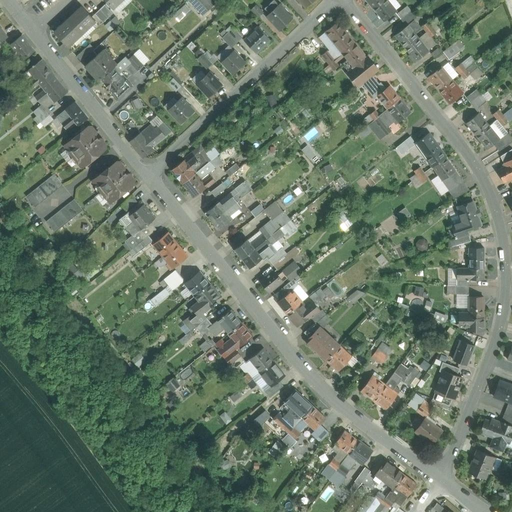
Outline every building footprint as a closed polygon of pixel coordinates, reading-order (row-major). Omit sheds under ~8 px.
[(104,0),(113,8),(121,0),(104,0)] [(214,5),(209,0),(188,0),(203,16),(214,5)] [(279,5),(274,0),(265,8),(270,13),(267,16),(280,30),(292,18),(284,10),(285,9),(280,4),(279,5)] [(366,0),(373,8),(383,0),(366,0)] [(387,0),(383,0),(373,8),(384,22),(397,11),(387,0)] [(181,22),(193,10),(186,3),(174,15),(181,22)] [(113,13),(105,5),(100,9),(108,18),(113,13)] [(256,5),(251,9),(259,17),(263,13),(256,5)] [(407,6),(397,14),(401,19),(411,11),(407,6)] [(83,7),(68,20),(81,34),(96,20),(83,7)] [(108,18),(100,9),(95,14),(103,23),(108,18)] [(411,11),(401,19),(405,24),(415,16),(411,11)] [(111,20),(117,25),(121,20),(115,16),(111,20)] [(417,18),(415,16),(405,24),(407,26),(414,20),(417,18)] [(68,20),(55,33),(64,42),(68,47),(81,34),(68,20)] [(110,20),(105,25),(111,30),(116,25),(110,20)] [(407,26),(395,35),(406,49),(419,38),(415,33),(421,28),(414,20),(407,26)] [(345,30),(338,22),(325,33),(332,41),(345,30)] [(432,27),(428,22),(422,26),(426,32),(432,27)] [(243,37),(233,27),(227,32),(237,43),(243,37)] [(245,40),(257,53),(270,40),(258,27),(245,40)] [(436,33),(432,27),(426,32),(431,37),(436,33)] [(355,43),(345,30),(332,41),(343,54),(355,43)] [(237,43),(227,32),(222,37),(232,47),(237,43)] [(431,53),(440,47),(431,37),(426,32),(419,38),(429,51),(431,53)] [(332,41),(325,33),(317,39),(327,51),(330,55),(335,60),(343,54),(332,41)] [(35,51),(22,35),(10,45),(13,49),(19,56),(23,61),(35,51)] [(419,38),(406,49),(416,62),(429,52),(429,51),(419,38)] [(68,47),(64,42),(60,47),(68,56),(72,52),(68,47)] [(103,49),(104,50),(106,48),(102,42),(93,51),(97,55),(103,49)] [(366,57),(355,43),(343,54),(353,66),(353,67),(366,57)] [(443,51),(443,52),(449,60),(461,51),(455,43),(443,51)] [(440,47),(431,53),(429,51),(429,52),(434,59),(443,52),(443,51),(440,47)] [(81,62),(90,53),(85,48),(76,56),(81,62)] [(219,59),(222,62),(234,51),(230,48),(219,59)] [(4,56),(10,64),(19,56),(13,49),(4,56)] [(102,79),(114,67),(117,64),(104,50),(103,49),(97,55),(86,66),(99,81),(102,79)] [(0,51),(0,50),(0,67),(2,70),(10,64),(4,56),(0,51)] [(133,54),(143,64),(148,60),(138,50),(133,54)] [(222,62),(233,74),(245,63),(234,51),(222,62)] [(325,59),(330,55),(327,51),(322,56),(325,59)] [(143,64),(133,54),(128,60),(131,63),(138,70),(143,64)] [(212,64),(203,54),(197,59),(207,69),(212,64)] [(335,60),(330,55),(325,59),(329,65),(335,60)] [(366,57),(353,67),(353,66),(351,67),(352,68),(348,71),(355,79),(369,68),(374,64),(367,56),(366,57)] [(131,63),(128,60),(125,57),(117,64),(114,67),(120,73),(126,67),(131,63)] [(42,60),(29,70),(35,77),(40,84),(42,87),(55,76),(42,60)] [(335,60),(329,65),(334,70),(339,66),(335,60)] [(449,61),(443,65),(452,78),(458,74),(449,61)] [(131,63),(126,67),(133,74),(138,70),(131,63)] [(456,68),(460,74),(466,69),(461,64),(456,68)] [(102,79),(113,92),(126,81),(126,80),(120,73),(114,67),(102,79)] [(442,67),(429,77),(439,90),(452,80),(442,67)] [(369,68),(355,79),(353,80),(359,86),(362,84),(373,75),(374,74),(369,68)] [(470,75),(466,69),(460,74),(464,79),(470,75)] [(197,84),(210,97),(222,85),(210,72),(204,77),(197,84)] [(16,73),(5,81),(9,87),(20,78),(16,73)] [(193,80),(197,84),(204,77),(200,73),(193,80)] [(373,75),(362,84),(369,92),(379,83),(373,75)] [(55,76),(42,87),(45,90),(50,96),(55,103),(68,92),(55,76)] [(35,77),(26,84),(31,91),(40,84),(35,77)] [(181,86),(174,78),(169,83),(176,91),(181,86)] [(126,81),(113,92),(119,99),(133,86),(127,79),(126,80),(126,81)] [(463,93),(452,80),(439,90),(450,104),(463,93)] [(390,86),(386,88),(381,82),(379,83),(369,92),(375,99),(377,97),(387,109),(400,99),(390,86)] [(476,89),(466,97),(470,103),(481,95),(476,89)] [(45,90),(36,97),(41,103),(50,96),(45,90)] [(276,95),(268,95),(268,104),(276,104),(276,95)] [(481,95),(470,103),(476,110),(487,102),(481,95)] [(169,110),(182,123),(195,111),(182,97),(178,102),(169,110)] [(166,106),(169,110),(178,102),(174,98),(166,106)] [(387,109),(379,116),(384,121),(386,124),(394,118),(398,122),(411,112),(400,99),(387,109)] [(76,101),(65,110),(70,116),(76,123),(78,126),(89,118),(76,101)] [(38,116),(46,110),(42,105),(34,112),(38,116)] [(507,120),(511,116),(511,107),(503,115),(507,120)] [(38,116),(36,117),(40,123),(43,121),(50,115),(46,110),(38,116)] [(70,116),(65,110),(57,117),(62,123),(70,116)] [(375,110),(369,115),(374,120),(379,116),(375,110)] [(503,115),(499,110),(493,114),(497,120),(503,115)] [(490,126),(479,113),(466,123),(477,136),(490,126)] [(50,115),(43,121),(47,126),(54,120),(50,115)] [(369,115),(365,119),(369,124),(374,120),(369,115)] [(503,115),(497,120),(502,125),(507,120),(503,115)] [(70,116),(62,123),(67,130),(76,123),(70,116)] [(379,116),(374,120),(378,126),(384,121),(379,116)] [(396,124),(398,122),(394,118),(386,124),(388,127),(394,122),(396,124)] [(378,126),(374,120),(369,124),(381,139),(386,135),(378,126)] [(500,139),(508,133),(502,125),(497,120),(490,126),(500,139)] [(158,128),(165,136),(172,131),(163,121),(157,126),(158,128)] [(386,124),(384,121),(378,126),(386,135),(391,130),(388,127),(386,124)] [(152,124),(141,133),(152,147),(165,136),(158,128),(156,129),(152,124)] [(500,139),(490,126),(477,136),(487,150),(494,144),(500,139)] [(88,127),(78,135),(78,136),(74,138),(71,138),(68,141),(68,144),(65,146),(74,156),(67,161),(68,162),(74,156),(82,167),(85,165),(88,165),(91,163),(91,160),(95,157),(106,149),(106,145),(101,140),(98,140),(95,137),(96,136),(96,133),(91,127),(88,127)] [(130,142),(142,158),(154,148),(152,147),(141,133),(130,142)] [(500,139),(494,144),(499,151),(511,142),(511,138),(508,133),(500,139)] [(446,157),(429,134),(416,143),(416,144),(432,167),(446,157)] [(402,155),(416,144),(416,143),(411,136),(397,147),(402,155)] [(308,144),(302,149),(310,159),(316,154),(308,144)] [(200,147),(181,163),(179,161),(175,164),(177,165),(171,170),(182,184),(196,172),(209,162),(206,159),(206,155),(200,147)] [(511,149),(500,156),(503,162),(511,157),(511,149)] [(456,171),(446,157),(432,167),(442,181),(455,171),(456,171)] [(209,162),(196,172),(198,175),(199,173),(203,177),(215,167),(214,166),(216,164),(213,159),(209,162)] [(511,159),(504,164),(505,166),(498,170),(504,183),(511,179),(511,159)] [(117,162),(106,171),(102,174),(99,174),(96,176),(96,179),(93,181),(102,191),(95,196),(96,197),(102,192),(110,202),(113,200),(116,201),(119,198),(119,195),(123,192),(134,184),(134,181),(130,175),(127,175),(126,175),(123,172),(124,171),(124,168),(120,163),(117,162)] [(236,163),(226,171),(230,176),(240,168),(236,163)] [(424,172),(420,167),(414,171),(418,176),(424,172)] [(455,171),(442,181),(449,190),(461,182),(462,181),(455,171)] [(198,175),(196,172),(182,184),(194,198),(199,193),(200,195),(204,192),(203,190),(207,187),(204,182),(198,175)] [(424,172),(418,176),(422,182),(428,178),(424,172)] [(63,185),(54,174),(26,196),(35,207),(63,185)] [(211,176),(204,182),(207,187),(215,181),(211,176)] [(245,188),(248,192),(252,189),(245,181),(236,188),(239,193),(245,188)] [(449,190),(450,192),(463,184),(461,182),(449,190)] [(222,183),(211,192),(215,197),(226,188),(222,183)] [(463,184),(450,192),(455,198),(468,191),(463,184)] [(239,193),(236,188),(219,202),(222,205),(233,196),(237,194),(239,193)] [(239,193),(237,194),(240,199),(248,192),(245,188),(239,193)] [(240,199),(246,207),(254,200),(248,192),(240,199)] [(131,195),(121,205),(126,210),(137,201),(131,195)] [(233,196),(222,205),(226,210),(237,201),(233,196)] [(74,199),(46,221),(55,232),(83,210),(74,199)] [(237,201),(226,210),(230,215),(239,208),(241,206),(237,201)] [(219,202),(206,213),(212,221),(226,210),(222,205),(219,202)] [(473,202),(458,207),(463,222),(466,230),(481,225),(473,202)] [(140,203),(120,219),(126,225),(125,226),(127,228),(133,235),(134,235),(151,222),(155,218),(144,204),(142,206),(140,203)] [(265,212),(271,219),(282,211),(276,203),(265,212)] [(260,204),(251,212),(255,217),(265,210),(260,204)] [(230,215),(233,219),(242,212),(239,208),(230,215)] [(347,208),(337,215),(346,229),(356,222),(347,208)] [(226,210),(212,221),(219,230),(233,219),(230,215),(226,210)] [(272,220),(279,229),(283,226),(288,222),(290,220),(283,212),(272,220)] [(272,220),(265,226),(271,235),(279,229),(272,220)] [(133,235),(125,241),(132,249),(137,245),(149,236),(156,229),(151,222),(134,235),(133,235)] [(288,222),(283,226),(287,232),(289,234),(294,230),(288,222)] [(463,222),(453,226),(456,236),(457,238),(468,234),(466,230),(463,222)] [(271,235),(265,226),(260,230),(263,234),(267,239),(271,236),(271,235)] [(271,235),(271,236),(276,241),(287,232),(283,226),(279,229),(271,235)] [(248,239),(251,243),(263,234),(260,230),(248,239)] [(168,231),(153,244),(163,257),(178,244),(168,231)] [(263,234),(251,243),(255,249),(267,239),(263,234)] [(468,234),(457,238),(456,236),(455,236),(456,237),(451,239),(454,247),(470,241),(468,234)] [(149,236),(137,245),(141,250),(153,241),(149,236)] [(267,239),(271,244),(273,243),(276,241),(271,236),(267,239)] [(248,239),(235,249),(242,259),(255,249),(251,243),(248,239)] [(267,239),(255,249),(259,254),(271,244),(267,239)] [(428,247),(427,239),(419,239),(420,248),(428,247)] [(259,254),(263,258),(266,255),(267,257),(278,248),(273,243),(271,244),(259,254)] [(178,244),(163,257),(172,269),(188,256),(178,244)] [(132,249),(129,252),(133,257),(141,250),(137,245),(132,249)] [(284,256),(288,261),(299,252),(295,247),(284,256)] [(278,248),(267,257),(273,265),(284,256),(278,248)] [(484,248),(469,248),(469,268),(484,268),(484,248)] [(255,249),(242,259),(250,268),(263,258),(259,254),(255,249)] [(284,256),(273,265),(277,270),(288,261),(284,256)] [(274,270),(260,281),(269,292),(276,287),(280,284),(288,277),(291,281),(302,272),(294,262),(283,270),(284,271),(278,275),(274,270)] [(73,264),(66,270),(73,279),(80,273),(73,264)] [(455,286),(457,286),(457,278),(457,268),(449,268),(449,285),(455,286)] [(469,268),(457,268),(457,278),(469,279),(484,280),(484,268),(469,268)] [(176,270),(164,280),(168,285),(180,275),(176,270)] [(200,271),(185,284),(195,296),(210,284),(200,271)] [(83,277),(80,273),(73,279),(76,282),(83,277)] [(180,275),(168,285),(173,290),(185,281),(180,275)] [(469,279),(457,278),(457,286),(469,286),(469,279)] [(291,281),(280,290),(285,296),(293,290),(299,285),(294,279),(292,281),(291,281)] [(210,284),(195,296),(199,301),(204,308),(204,309),(205,309),(221,296),(210,283),(210,284)] [(319,291),(322,298),(332,293),(328,286),(319,291)] [(469,295),(469,286),(457,286),(455,286),(455,294),(469,295)] [(166,287),(151,298),(156,304),(171,294),(166,287)] [(359,288),(349,296),(354,302),(364,294),(359,288)] [(285,296),(277,303),(287,315),(303,302),(293,290),(285,296)] [(484,318),(484,297),(469,298),(469,314),(469,318),(484,318)] [(151,299),(144,304),(148,310),(156,305),(151,299)] [(199,301),(191,307),(197,314),(204,308),(199,301)] [(303,302),(287,315),(297,327),(310,317),(320,309),(315,302),(308,308),(303,302)] [(193,313),(197,318),(203,313),(206,310),(205,309),(204,309),(204,308),(197,314),(191,307),(189,309),(193,313)] [(310,317),(311,318),(321,310),(320,309),(310,317)] [(321,310),(311,318),(315,323),(316,323),(326,315),(322,309),(321,310)] [(231,310),(224,315),(223,316),(218,320),(225,328),(229,333),(242,323),(231,310)] [(193,313),(183,321),(191,331),(201,323),(197,318),(193,313)] [(201,323),(207,318),(203,313),(197,318),(201,323)] [(484,318),(469,318),(469,314),(460,314),(460,326),(469,326),(469,330),(473,330),(475,332),(478,332),(480,334),(484,330),(484,327),(485,326),(485,320),(484,319),(484,318)] [(321,328),(322,330),(331,320),(326,315),(316,323),(321,328)] [(207,318),(201,323),(196,327),(203,336),(211,330),(209,328),(212,325),(207,318)] [(212,325),(209,328),(211,330),(215,336),(225,328),(218,320),(212,325)] [(242,323),(229,333),(233,338),(225,344),(225,345),(224,346),(230,353),(235,349),(239,346),(252,336),(242,323)] [(315,323),(304,332),(311,339),(321,328),(316,323),(315,323)] [(311,339),(308,343),(316,350),(329,336),(322,330),(321,328),(311,339)] [(316,350),(315,351),(327,361),(341,346),(329,336),(316,350)] [(221,339),(215,344),(220,349),(224,346),(225,345),(225,344),(221,339)] [(475,346),(461,341),(453,360),(467,365),(475,346)] [(225,357),(230,353),(224,346),(220,349),(225,357)] [(341,346),(327,361),(338,372),(347,363),(352,357),(341,346)] [(388,356),(378,348),(371,357),(381,365),(388,356)] [(235,349),(230,353),(225,357),(231,364),(241,356),(235,349)] [(263,349),(250,359),(260,373),(273,362),(263,349)] [(241,356),(231,364),(235,370),(241,365),(245,362),(241,356)] [(357,362),(352,357),(347,363),(352,368),(357,362)] [(260,373),(250,359),(245,362),(241,365),(248,373),(253,379),(260,373)] [(427,369),(429,364),(423,361),(420,366),(427,369)] [(260,373),(271,386),(279,380),(284,376),(273,362),(260,373)] [(460,368),(443,362),(439,371),(443,373),(444,370),(457,376),(460,368)] [(235,370),(231,364),(224,369),(230,376),(236,371),(235,370)] [(400,365),(385,385),(392,389),(394,387),(395,388),(402,379),(404,381),(410,373),(400,365)] [(404,381),(404,382),(409,386),(419,373),(414,369),(410,373),(404,381)] [(457,376),(444,370),(443,373),(436,392),(452,398),(454,399),(463,378),(457,376)] [(248,373),(243,378),(247,383),(253,379),(248,373)] [(373,375),(361,391),(374,401),(385,385),(373,375)] [(167,381),(171,391),(180,387),(176,377),(167,381)] [(253,379),(247,383),(251,389),(257,384),(253,379)] [(279,380),(271,386),(264,391),(270,397),(284,386),(279,380)] [(511,384),(508,383),(507,386),(499,383),(494,397),(509,402),(510,403),(511,398),(511,384)] [(392,389),(385,385),(374,401),(386,410),(398,394),(392,389)] [(238,390),(231,396),(233,398),(232,399),(235,402),(243,395),(238,390)] [(296,390),(285,402),(287,403),(290,407),(302,395),(296,390)] [(452,398),(436,392),(433,399),(450,406),(452,398)] [(302,395),(290,407),(302,418),(314,406),(302,395)] [(434,412),(427,407),(429,404),(425,401),(419,409),(429,418),(434,412)] [(302,418),(290,407),(287,403),(279,412),(287,421),(294,427),(302,418)] [(314,406),(302,418),(309,425),(315,430),(326,418),(314,406)] [(221,416),(227,423),(232,419),(225,412),(221,416)] [(287,421),(279,412),(273,419),(280,426),(282,427),(287,421)] [(511,414),(505,412),(502,419),(511,423),(511,414)] [(416,428),(423,418),(419,416),(412,425),(416,428)] [(309,425),(302,418),(294,427),(301,434),(309,425)] [(275,432),(280,426),(273,419),(267,425),(275,432)] [(442,431),(426,419),(416,432),(432,445),(442,431)] [(511,430),(511,426),(494,419),(493,422),(485,419),(480,433),(495,439),(507,443),(511,430)] [(287,421),(282,427),(288,433),(294,427),(287,421)] [(301,434),(294,427),(288,433),(295,440),(296,439),(301,434)] [(358,441),(345,430),(335,444),(336,444),(333,448),(338,451),(341,448),(348,454),(358,441)] [(295,440),(288,433),(284,438),(293,446),(298,441),(296,439),(295,440)] [(507,443),(495,439),(491,448),(504,452),(507,443)] [(358,441),(348,454),(356,459),(362,464),(372,451),(358,441)] [(334,458),(341,463),(348,454),(341,448),(338,451),(334,458)] [(495,458),(478,451),(469,472),(485,478),(490,469),(491,469),(495,458)] [(348,454),(341,463),(348,469),(356,459),(348,454)] [(341,463),(334,458),(329,465),(336,470),(341,463)] [(495,458),(491,469),(497,472),(502,461),(495,458)] [(219,465),(222,471),(230,467),(227,461),(219,465)] [(403,474),(386,461),(376,474),(380,477),(393,487),(403,474)] [(341,463),(336,470),(343,475),(348,469),(341,463)] [(362,482),(369,473),(370,473),(371,471),(365,467),(355,482),(360,486),(362,483),(362,482)] [(336,485),(343,475),(336,470),(329,480),(336,485)] [(370,473),(369,473),(362,482),(362,483),(372,490),(372,488),(379,480),(378,479),(370,473)] [(417,484),(403,474),(393,487),(407,497),(417,484)] [(393,487),(380,477),(378,479),(379,480),(372,488),(378,493),(379,491),(386,497),(393,487)] [(407,497),(393,487),(386,497),(394,502),(395,501),(401,505),(407,497)] [(378,493),(374,498),(381,504),(386,497),(379,491),(378,493)] [(369,511),(374,511),(378,508),(371,502),(374,498),(368,496),(361,506),(369,511)] [(394,502),(386,497),(381,504),(389,509),(394,502)] [(374,498),(371,502),(378,508),(381,504),(374,498)] [(446,511),(447,511),(437,503),(433,508),(437,511),(446,511)]
